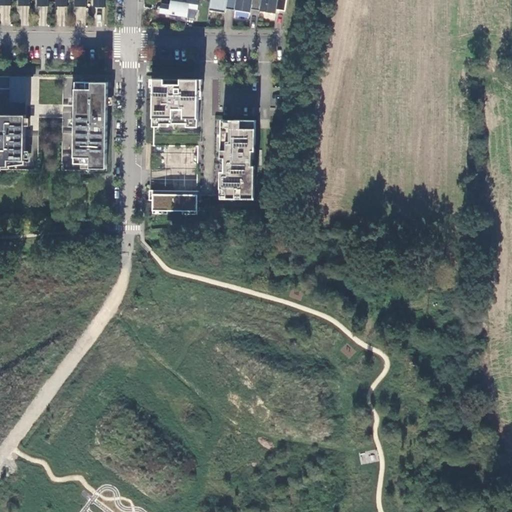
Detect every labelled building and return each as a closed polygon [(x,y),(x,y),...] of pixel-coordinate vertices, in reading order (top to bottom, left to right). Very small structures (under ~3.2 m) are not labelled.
[(160,7),(159,12),(187,16),(188,7),(197,9),(198,0),(170,0),(170,3),(161,2),(160,7)] [(210,0),(209,9),(221,11),(222,9),(225,10),(226,8),(229,9),(234,10),(235,0),(210,0)] [(261,0),(235,0),(234,10),(234,11),(253,14),(253,9),(256,9),(260,10),(261,0)] [(261,0),(260,10),(276,12),(276,9),(281,9),(285,10),(286,0),(261,0)] [(0,23),(9,25),(11,6),(1,5),(0,11),(0,23)] [(26,100),(26,74),(10,74),(0,74),(0,86),(10,87),(9,100),(26,100)] [(198,122),(199,83),(181,83),(182,78),(154,78),(154,121),(198,122)] [(90,79),(76,79),(74,161),(106,161),(108,80),(90,79)] [(25,162),(26,112),(0,112),(0,163),(9,164),(25,162)] [(256,119),(222,118),(222,126),(225,126),(225,133),(222,133),(222,144),(222,156),(225,156),(225,168),(221,168),(221,194),(255,195),(255,164),(252,164),(252,149),(255,149),(256,119)] [(178,193),(153,193),(152,209),(197,210),(197,194),(178,193)]
